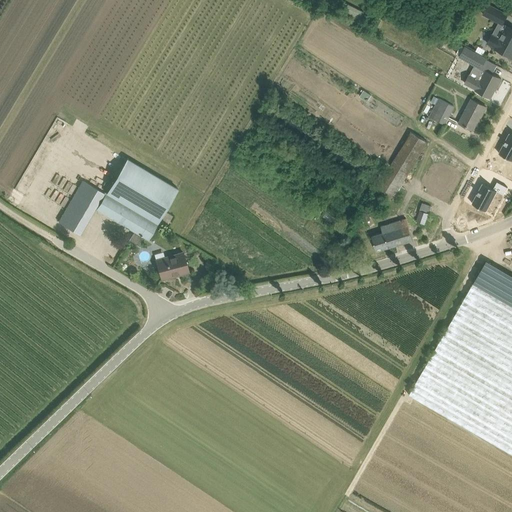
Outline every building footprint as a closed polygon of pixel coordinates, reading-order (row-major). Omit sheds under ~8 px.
[(352,19),(362,24),(368,13),(340,0),(320,0),(354,17),(352,19)] [(508,14),(488,4),(483,14),(503,24),(508,14)] [(511,25),(508,24),(501,37),(493,33),(488,41),(496,46),(511,55),(511,25)] [(465,45),(459,57),(481,69),(487,58),(465,45)] [(469,76),(465,84),(476,90),(476,91),(490,98),(495,88),(494,88),(495,84),(498,85),(501,78),(486,70),(480,82),(469,76)] [(372,95),(364,90),(360,96),(367,101),(372,95)] [(445,125),(454,106),(438,98),(436,104),(429,116),(445,125)] [(458,122),(473,130),(480,116),(481,113),(483,114),(487,107),(471,98),(458,122)] [(427,141),(411,132),(376,189),(393,198),(427,141)] [(511,133),(510,132),(499,153),(511,159),(511,133)] [(106,193),(157,223),(178,187),(127,157),(126,158),(106,193)] [(483,183),(472,203),(486,210),(497,191),(504,195),(508,187),(497,181),(494,188),(483,183)] [(157,223),(106,193),(96,208),(148,239),(157,223)] [(429,213),(420,210),(416,221),(425,224),(429,213)] [(366,222),(371,218),(367,211),(361,215),(366,222)] [(413,239),(406,218),(381,226),(383,232),(372,236),(377,251),(413,239)] [(184,252),(156,260),(162,280),(189,272),(184,252)] [(473,283),(409,394),(414,397),(418,399),(511,453),(511,305),(506,302),(494,295),(482,288),(474,283),(473,283)]
